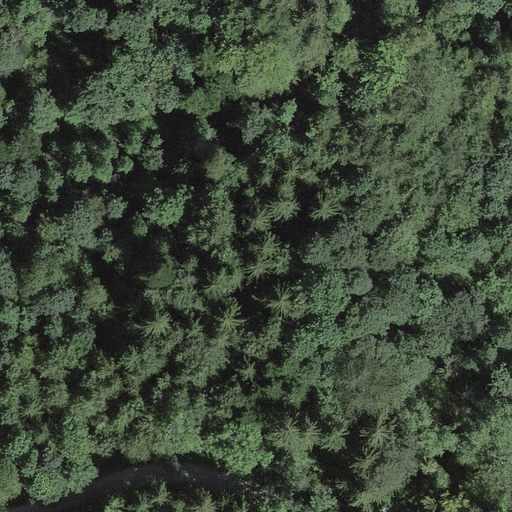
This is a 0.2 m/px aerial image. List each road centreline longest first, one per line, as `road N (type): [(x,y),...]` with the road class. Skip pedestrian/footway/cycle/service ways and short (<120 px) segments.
road 1 (track): [(422,0),(369,50),(224,108),(149,97),(0,25)]
road 2 (track): [(270,511),(229,483),(198,474),(105,484),(20,511)]
